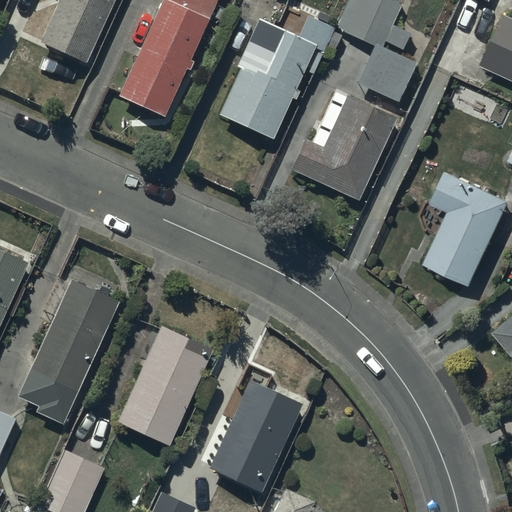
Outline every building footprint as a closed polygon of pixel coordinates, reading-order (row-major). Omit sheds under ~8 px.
[(55,0),(40,37),(87,57),(89,53),(94,56),(118,0),(55,0)] [(157,0),(117,90),(162,111),(183,65),(187,67),(191,57),(187,55),(207,12),(205,11),(209,0),(157,0)] [(397,0),(344,0),(333,27),(331,26),(324,42),(334,46),(342,27),(370,39),(354,79),(397,97),(414,55),(379,41),(382,36),(402,44),(409,28),(389,20),(397,0)] [(511,9),(504,6),(480,58),(511,72),(511,9)] [(314,39),(257,12),(235,60),(239,62),(217,107),(270,132),(290,90),(294,92),(298,83),(294,82),(304,62),(312,66),(321,48),(312,43),(314,39)] [(301,133),(287,163),(355,194),(392,111),(346,90),(345,92),(333,87),(310,137),(301,133)] [(508,193),(445,165),(432,196),(449,204),(424,257),(470,278),(508,193)] [(0,317),(27,257),(0,244),(0,317)] [(71,274),(17,390),(37,400),(34,406),(59,418),(117,295),(71,274)] [(511,311),(494,326),(511,347),(511,311)] [(159,320),(115,416),(168,440),(212,344),(159,320)] [(299,396),(248,373),(207,463),(258,486),(299,396)] [(0,406),(0,449),(16,414),(0,406)] [(63,445),(32,511),(85,511),(95,492),(91,490),(103,464),(63,445)] [(306,511),(314,497),(283,483),(270,511),(306,511)] [(159,488),(147,511),(190,511),(194,504),(159,488)]
